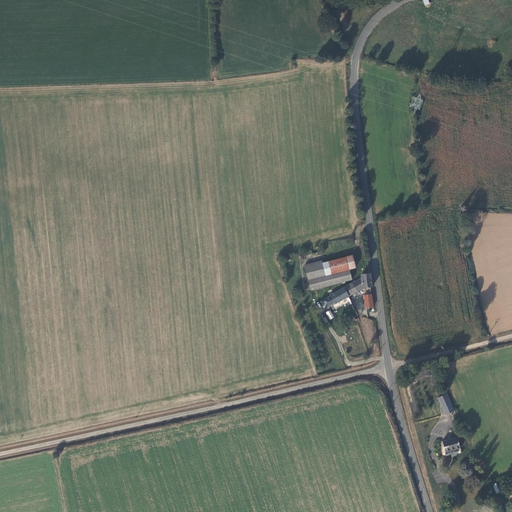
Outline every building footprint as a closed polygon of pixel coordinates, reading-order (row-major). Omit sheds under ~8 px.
[(324,263),(326,275),(350,271),(356,270),(354,257),(324,263)] [(305,263),(310,289),(352,282),(350,271),(326,275),(324,263),(323,260),(305,263)] [(362,290),(372,289),(370,275),(360,276),(360,280),(330,294),(330,296),(320,301),(324,308),(334,304),(334,305),(362,290)] [(363,298),(365,310),(372,309),(371,297),(363,298)] [(447,393),(437,397),(445,416),(455,412),(447,393)] [(461,448),(458,436),(443,441),(445,453),(461,448)]
